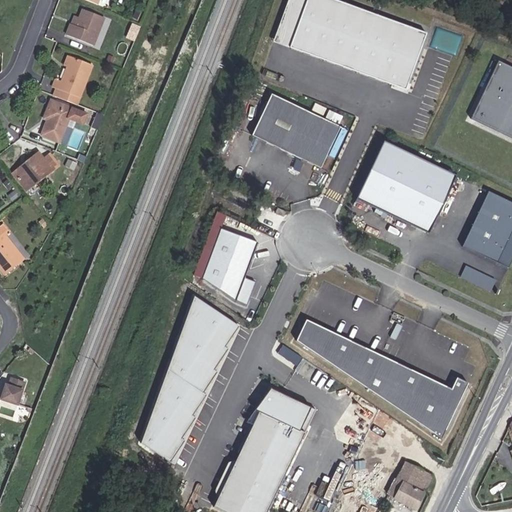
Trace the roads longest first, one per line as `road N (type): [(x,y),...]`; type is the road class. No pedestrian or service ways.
road 1 (unclassified): [(312,237),(511,336)]
road 2 (secondary): [(511,370),(445,511)]
